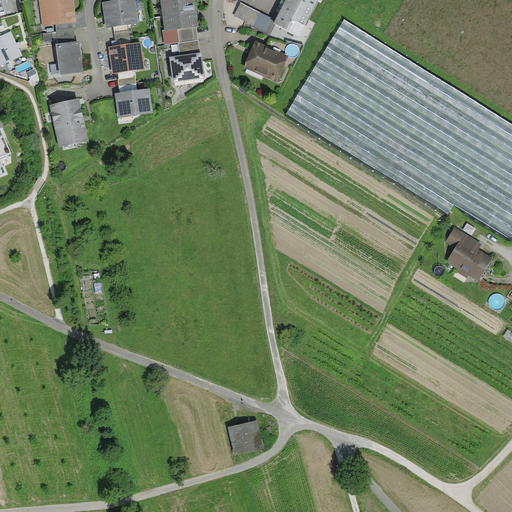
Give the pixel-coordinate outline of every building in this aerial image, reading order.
[(71,0),(38,0),(42,27),(74,23),(71,0)] [(131,0),(126,0),(102,4),(105,28),(139,23),(137,9),(133,10),(131,0)] [(193,0),(159,0),(164,32),(198,27),(193,0)] [(317,0),(287,0),(275,24),(298,37),(317,0)] [(241,3),(235,17),(270,31),(276,16),(241,3)] [(454,205),(511,236),(511,116),(340,24),(288,119),(453,208),(454,205)] [(8,32),(0,35),(0,65),(19,57),(8,32)] [(140,43),(107,47),(110,73),(143,69),(140,43)] [(77,44),(55,47),(60,77),(81,74),(77,44)] [(287,60),(254,46),(244,69),(277,83),(287,60)] [(201,54),(169,57),(172,86),(204,83),(201,54)] [(149,90),(114,94),(117,118),(152,114),(149,90)] [(78,101),(49,107),(58,149),(87,142),(78,101)] [(4,129),(0,130),(0,177),(7,174),(4,168),(1,159),(14,153),(4,129)] [(453,227),(445,241),(456,248),(447,262),(477,280),(489,259),(476,251),(481,244),(453,227)] [(235,456),(265,448),(258,420),(228,428),(235,456)]
